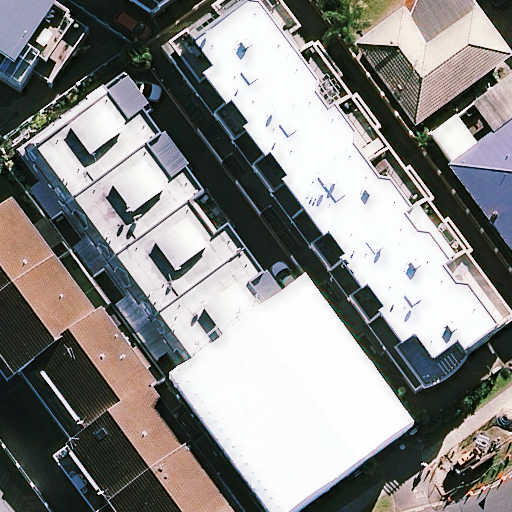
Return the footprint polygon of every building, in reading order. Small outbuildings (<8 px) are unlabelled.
[(79,9),(65,0),(0,0),(0,74),(25,91),(79,9)] [(126,0),(160,23),(175,0),(126,0)] [(315,239),(296,253),(322,290),(338,278),(351,297),(332,311),(358,349),(378,335),(393,356),(387,361),(417,403),(467,369),(462,361),(511,326),(511,324),(284,0),(224,0),(179,32),(186,42),(161,60),(195,109),(205,102),(215,116),(203,125),(227,159),(246,146),(259,165),(238,179),(264,215),(287,199),(315,239)] [(511,55),(511,52),(477,6),(426,45),(401,12),(355,47),(417,128),(511,55)] [(511,85),(509,81),(427,141),(511,255),(511,85)] [(108,270),(111,274),(124,292),(109,302),(156,368),(170,358),(187,382),(176,390),(197,420),(212,409),(233,439),(221,448),(245,483),(264,470),(282,496),(376,430),(266,274),(260,279),(127,89),(29,157),(45,180),(31,190),(54,224),(64,217),(83,244),(72,252),(92,281),(108,270)] [(22,375),(98,318),(15,206),(0,216),(0,358),(16,380),(22,375)] [(74,446),(160,383),(117,325),(108,332),(98,318),(22,375),(74,446)] [(93,511),(108,511),(194,449),(158,400),(167,393),(160,383),(74,446),(55,460),(93,511)] [(241,511),(194,449),(108,511),(241,511)]
